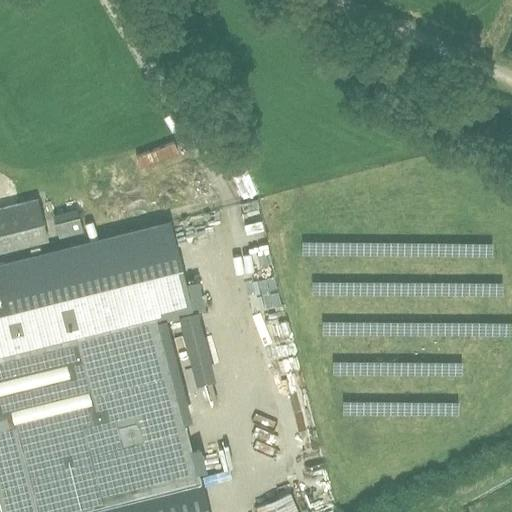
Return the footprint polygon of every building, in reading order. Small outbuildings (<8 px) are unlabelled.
[(265,196),(324,430),(421,405),(362,171),(265,196)] [(36,198),(0,206),(0,252),(47,240),(36,198)] [(59,236),(84,230),(79,211),(54,217),(59,236)] [(186,283),(170,221),(0,264),(0,495),(4,511),(138,511),(134,491),(166,483),(197,475),(191,451),(184,421),(158,320),(166,318),(179,315),(193,311),(186,283)] [(253,274),(254,296),(279,295),(278,273),(253,274)] [(266,332),(287,329),(284,308),(263,311),(266,332)] [(259,511),(299,511),(291,491),(257,506),(259,511)]
